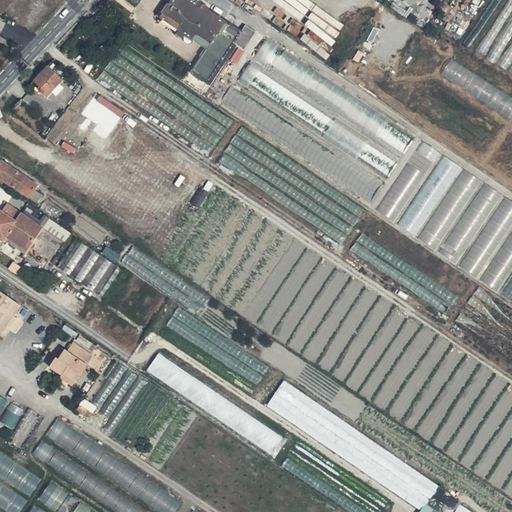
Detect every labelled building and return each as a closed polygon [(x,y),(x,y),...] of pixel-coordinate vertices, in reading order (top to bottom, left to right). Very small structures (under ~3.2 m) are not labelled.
[(191,73),(206,83),(212,74),(224,56),(239,32),(190,0),(171,0),(168,6),(170,8),(164,18),(178,27),(177,30),(195,42),(197,39),(208,47),(204,53),(207,55),(203,60),(201,59),(191,73)] [(242,34),(234,46),(244,53),(257,35),(247,28),(242,34)] [(234,46),(242,34),(239,32),(224,56),(227,58),(234,46)] [(267,40),(255,57),(300,86),(302,84),(317,94),(319,90),(325,94),(332,82),(267,40)] [(215,76),(227,58),(224,56),(212,74),(215,76)] [(257,63),(239,90),(344,161),(362,134),(257,63)] [(42,105),(62,84),(47,69),(27,89),(42,105)] [(209,85),(215,76),(212,74),(206,83),(209,85)] [(239,90),(227,108),(332,179),(344,161),(239,90)] [(227,108),(214,128),(319,198),(332,179),(227,108)] [(402,154),(414,137),(393,122),(381,140),(402,154)] [(486,218),(362,134),(344,161),(472,247),(490,220),(486,218)] [(344,161),(332,179),(460,265),(472,247),(344,161)] [(38,197),(31,193),(35,187),(0,163),(0,182),(33,205),(38,197)] [(332,179),(319,198),(447,284),(460,265),(332,179)] [(0,237),(2,240),(17,217),(4,208),(0,213),(0,237)] [(37,232),(17,217),(2,240),(24,255),(39,233),(37,232)] [(511,235),(490,220),(472,247),(511,274),(511,235)] [(39,233),(43,235),(45,237),(50,229),(43,224),(37,232),(39,233)] [(29,255),(38,261),(52,241),(45,237),(43,235),(29,255)] [(0,244),(21,259),(24,255),(2,240),(0,243),(0,244)] [(52,241),(38,261),(47,267),(60,247),(52,241)] [(211,298),(135,246),(130,253),(206,305),(211,298)] [(460,265),(511,299),(511,274),(472,247),(460,265)] [(99,306),(116,283),(68,251),(52,274),(86,297),(99,306)] [(205,307),(129,255),(124,262),(200,314),(205,307)] [(511,299),(460,265),(447,284),(511,327),(511,299)] [(51,275),(98,308),(99,306),(86,297),(52,274),(51,275)] [(0,290),(0,338),(22,306),(0,290)] [(270,366),(180,307),(175,315),(265,374),(270,366)] [(264,376),(174,317),(168,325),(258,384),(264,376)] [(92,357),(93,356),(97,350),(78,337),(73,344),(92,357)] [(85,366),(92,357),(73,344),(66,354),(63,352),(57,361),(54,359),(47,369),(60,377),(62,374),(74,382),(85,366)] [(283,437),(160,353),(149,370),(272,453),(283,437)] [(93,356),(92,357),(85,366),(97,374),(104,364),(93,356)] [(102,406),(127,367),(120,362),(94,401),(102,406)] [(109,417),(137,374),(130,369),(101,411),(109,417)] [(70,388),(74,382),(62,374),(60,377),(59,380),(70,388)] [(113,432),(147,381),(140,376),(106,427),(113,432)] [(439,486),(286,381),(270,404),(423,510),(439,486)] [(13,403),(2,421),(13,428),(25,410),(13,403)] [(174,511),(182,502),(60,418),(49,434),(162,511),(174,511)] [(146,511),(45,441),(36,454),(119,511),(146,511)] [(42,477),(0,448),(0,472),(31,493),(42,477)] [(387,511),(295,449),(290,456),(371,511),(387,511)] [(368,511),(289,458),(284,465),(353,511),(368,511)] [(19,511),(28,499),(0,480),(0,504),(11,511),(19,511)] [(96,511),(53,483),(42,499),(60,511),(96,511)]
